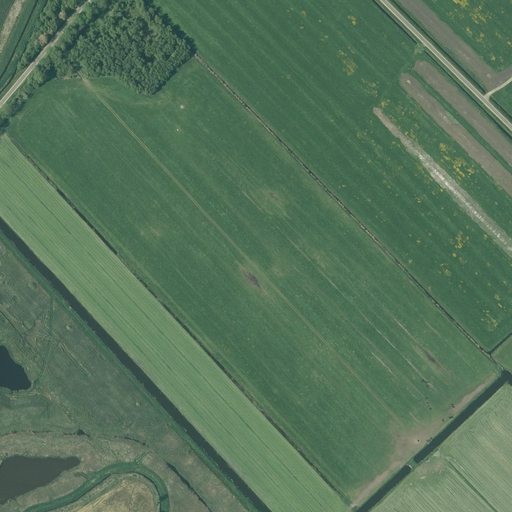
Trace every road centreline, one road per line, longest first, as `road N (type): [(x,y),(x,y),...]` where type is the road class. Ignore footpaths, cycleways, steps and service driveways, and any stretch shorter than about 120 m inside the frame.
road 1 (unclassified): [(511,128),(382,0)]
road 2 (unclassified): [(87,0),(0,104)]
